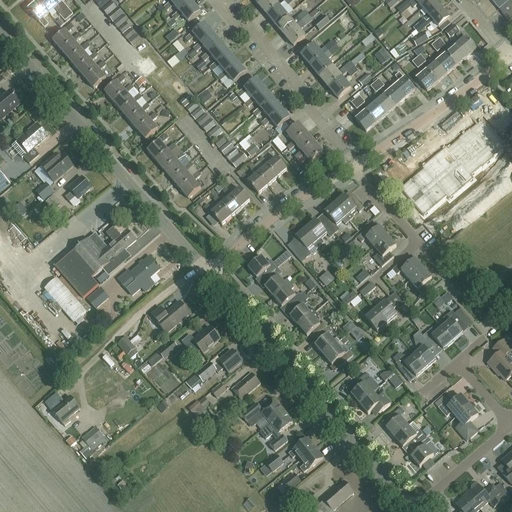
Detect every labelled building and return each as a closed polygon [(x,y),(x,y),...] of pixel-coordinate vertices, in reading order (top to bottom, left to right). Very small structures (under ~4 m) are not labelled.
[(39,0),(38,2),(48,14),(54,9),(64,21),(68,18),(53,0),(39,0)] [(53,0),(68,18),(72,14),(62,2),(64,0),(53,0)] [(110,1),(109,0),(97,0),(95,2),(100,8),(110,1)] [(178,11),(180,13),(191,3),(189,0),(174,0),(172,3),(170,2),(164,7),(167,11),(173,5),(178,11)] [(264,0),(258,5),(267,15),(278,6),(272,0),(264,0)] [(349,0),(352,9),(360,6),(357,0),(349,0)] [(390,9),(399,1),(398,0),(388,0),(385,3),(390,9)] [(418,4),(422,9),(432,0),(413,0),(410,3),(408,1),(403,5),(406,9),(411,6),(413,8),(418,4)] [(432,0),(422,9),(430,18),(441,9),(433,0),(432,0)] [(490,0),(498,10),(509,0),(490,0)] [(511,18),(511,3),(509,0),(498,10),(509,22),(511,18)] [(48,24),(43,18),(48,14),(38,2),(28,10),(38,22),(39,22),(44,28),(48,24)] [(116,8),(111,2),(102,10),(107,16),(116,8)] [(175,20),(181,15),(188,22),(200,12),(191,3),(180,13),(178,11),(172,17),(175,20)] [(402,14),(406,9),(403,5),(398,9),(402,14)] [(276,26),(287,16),(278,6),(267,15),(276,26)] [(123,14),(118,8),(107,17),(112,23),(123,14)] [(424,20),(419,24),(423,29),(427,25),(428,25),(433,21),(439,28),(449,19),(441,9),(430,18),(426,22),(424,20)] [(284,36),(301,22),(308,16),(304,12),(292,23),(287,16),(276,26),(284,36)] [(127,20),(123,15),(113,24),(117,29),(127,20)] [(308,16),(301,22),(284,36),(293,47),(304,37),(299,31),(311,20),(308,16)] [(324,16),(314,25),(319,31),(329,22),(324,16)] [(176,23),(173,18),(167,24),(170,28),(176,23)] [(130,28),(126,23),(118,29),(122,34),(130,28)] [(53,42),(61,52),(74,41),(72,40),(67,34),(74,28),(71,24),(64,30),(65,32),(53,42)] [(195,36),(200,43),(201,44),(213,34),(205,24),(194,33),(193,32),(185,39),(188,42),(195,36)] [(418,33),(423,29),(419,24),(414,28),(418,33)] [(434,25),(426,33),(434,40),(441,31),(434,25)] [(459,31),(454,25),(445,33),(450,39),(459,31)] [(135,34),(131,29),(123,35),(127,40),(135,34)] [(428,40),(425,33),(413,40),(417,47),(428,40)] [(456,47),(466,59),(476,51),(466,39),(460,33),(456,36),(462,42),(456,47)] [(61,52),(69,61),(82,50),(80,49),(75,43),(82,37),(79,34),(72,40),(74,41),(61,52)] [(209,54),(221,44),(213,34),(201,44),(200,43),(193,48),(196,52),(203,46),(208,52),(209,54)] [(140,40),(136,35),(128,42),(132,46),(140,40)] [(328,51),(322,56),(323,56),(310,67),(319,77),(332,67),(326,60),(350,39),(347,35),(335,45),(335,46),(329,51),(328,51)] [(436,43),(441,49),(445,46),(440,40),(436,43)] [(325,47),(328,51),(329,51),(335,46),(335,45),(331,41),(325,47)] [(69,61),(77,70),(90,60),(88,58),(83,53),(90,47),(87,43),(80,49),(82,50),(69,61)] [(441,49),(436,43),(432,46),(437,52),(441,49)] [(216,62),(217,63),(229,54),(221,44),(209,54),(208,52),(201,58),(204,61),(211,56),(216,62)] [(301,56),(310,67),(323,56),(322,56),(314,45),(301,56)] [(446,55),(457,68),(466,59),(456,47),(446,55)] [(178,57),(181,61),(189,56),(185,51),(178,57)] [(396,51),(392,54),(398,61),(402,58),(396,51)] [(77,70),(85,80),(98,69),(96,68),(91,62),(98,56),(95,53),(88,58),(90,60),(77,70)] [(224,72),(225,73),(237,63),(229,54),(217,63),(216,62),(209,68),(212,71),(219,66),(224,72)] [(436,63),(447,76),(457,68),(446,55),(436,63)] [(416,59),(422,65),(425,62),(420,56),(416,59)] [(150,58),(141,67),(150,76),(159,68),(150,58)] [(418,69),(422,65),(416,59),(412,62),(418,69)] [(96,68),(98,69),(85,80),(94,89),(106,79),(99,71),(106,66),(103,62),(96,68)] [(245,73),(237,63),(225,73),(224,72),(217,77),(227,88),(234,83),(245,73)] [(341,78),(347,73),(353,67),(350,63),(337,73),(332,67),(319,77),(329,88),(341,78)] [(427,72),(437,84),(447,76),(436,63),(427,72)] [(357,71),(353,67),(347,73),(350,77),(357,71)] [(437,84),(427,72),(417,80),(427,92),(437,84)] [(395,88),(405,100),(415,92),(405,80),(404,80),(399,74),(395,77),(400,84),(395,88)] [(105,93),(113,103),(125,92),(124,91),(119,85),(125,79),(122,75),(115,82),(117,83),(105,93)] [(137,86),(146,89),(148,80),(139,78),(137,86)] [(341,78),(329,88),(338,99),(350,89),(341,78)] [(252,98),(253,99),(265,90),(256,80),(245,89),(244,88),(237,94),(240,98),(247,92),(252,98)] [(375,84),(380,90),(384,87),(378,81),(375,84)] [(380,90),(375,84),(371,87),(376,93),(380,90)] [(133,102),(132,100),(127,94),(134,89),(131,85),(124,91),(125,92),(113,103),(121,112),(133,102)] [(385,96),(395,108),(405,100),(395,88),(385,96)] [(260,108),(261,109),(273,99),(265,90),(253,99),(252,98),(245,104),(248,107),(255,102),(260,108)] [(16,102),(17,102),(9,92),(2,98),(0,95),(0,120),(19,105),(16,102)] [(121,112),(129,122),(141,111),(140,110),(135,104),(142,98),(139,95),(132,100),(133,102),(121,112)] [(184,108),(193,100),(188,95),(179,102),(184,108)] [(375,105),(385,116),(395,108),(385,96),(375,105)] [(355,100),(360,106),(364,103),(359,97),(355,100)] [(268,117),(269,119),(281,109),(273,99),(261,109),(260,108),(253,113),(256,117),(263,111),(268,117)] [(357,110),(360,106),(355,100),(351,103),(357,110)] [(190,114),(198,107),(193,102),(186,109),(190,114)] [(129,122),(137,131),(150,120),(148,119),(143,113),(150,107),(147,104),(140,110),(141,111),(129,122)] [(366,113),(376,125),(385,116),(375,105),(366,113)] [(195,121),(204,113),(200,108),(191,116),(195,121)] [(271,121),(277,129),(285,123),(289,119),(281,109),(269,119),(268,117),(261,123),(264,127),(271,121)] [(148,119),(150,120),(137,131),(146,141),(158,130),(151,123),(158,117),(155,113),(148,119)] [(210,118),(206,113),(196,121),(200,126),(210,118)] [(376,125),(366,113),(356,121),(366,133),(376,125)] [(500,130),(495,134),(482,118),(470,128),(469,127),(458,137),(458,138),(447,147),(446,145),(438,151),(440,153),(435,157),(434,155),(421,166),(423,167),(400,187),(423,214),(446,195),(448,198),(473,177),(470,174),(481,165),(482,165),(493,156),(493,155),(505,145),(504,144),(509,140),(500,130)] [(206,133),(215,125),(210,119),(201,127),(206,133)] [(447,122),(440,127),(446,134),(452,128),(447,122)] [(277,129),(275,130),(279,135),(288,127),(285,123),(277,129)] [(23,158),(30,165),(39,156),(33,149),(46,137),(36,125),(18,142),(12,147),(22,159),(23,158)] [(289,151),(296,146),(295,145),(307,134),(299,125),(287,135),(293,142),(286,148),(289,151)] [(212,141),(222,133),(217,127),(207,135),(212,141)] [(304,155),(303,154),(315,144),(307,134),(295,145),(296,146),(301,152),(294,157),(297,161),(304,155)] [(148,152),(156,162),(168,151),(167,150),(162,144),(169,138),(166,135),(158,141),(160,142),(148,152)] [(241,143),(249,140),(247,135),(239,138),(241,143)] [(218,149),(226,142),(221,137),(213,143),(218,149)] [(287,150),(278,138),(272,143),(282,154),(287,150)] [(224,156),(233,148),(229,142),(219,150),(224,156)] [(176,161),(175,159),(170,153),(177,148),(174,144),(167,150),(168,151),(156,162),(164,171),(176,161)] [(323,153),(315,144),(303,154),(304,155),(309,161),(302,167),(305,170),(313,164),(312,163),(323,153)] [(225,156),(230,162),(239,154),(234,149),(225,156)] [(236,169),(247,159),(241,152),(230,162),(236,169)] [(164,171),(172,181),(184,170),(183,169),(178,163),(185,157),(182,153),(175,159),(176,161),(164,171)] [(54,184),(73,167),(64,157),(60,160),(55,155),(41,167),(45,173),(54,184)] [(267,167),(277,179),(286,171),(276,159),(269,165),(263,158),(259,161),(265,168),(267,167)] [(172,181),(180,190),(192,179),(191,178),(186,172),(193,166),(190,163),(183,169),(184,170),(172,181)] [(257,174),(268,187),(277,179),(267,167),(265,168),(259,173),(254,166),(250,169),(256,176),(257,174)] [(191,178),(192,179),(180,190),(188,200),(201,189),(194,181),(201,176),(198,172),(191,178)] [(0,195),(11,186),(0,173),(0,195)] [(247,184),(248,183),(258,195),(268,187),(257,174),(256,176),(250,181),(244,174),(241,177),(247,184)] [(79,201),(92,189),(82,179),(70,190),(73,193),(67,199),(70,203),(76,198),(79,201)] [(54,193),(46,183),(35,193),(43,202),(54,193)] [(229,198),(240,210),(249,202),(239,190),(232,196),(226,189),(222,192),(228,199),(229,198)] [(463,193),(442,211),(452,223),(473,204),(463,193)] [(45,203),(53,212),(60,206),(53,197),(45,203)] [(220,206),(231,218),(240,210),(229,198),(228,199),(222,204),(217,197),(213,200),(219,207),(220,206)] [(345,197),(335,205),(350,222),(353,219),(350,216),(356,211),(359,214),(364,209),(354,198),(349,202),(345,197)] [(28,213),(21,204),(13,210),(20,219),(28,213)] [(210,215),(211,214),(221,226),(231,218),(220,206),(219,207),(213,212),(207,205),(204,208),(210,215)] [(350,222),(335,205),(325,214),(329,219),(325,223),(335,235),(339,231),(337,227),(342,223),(345,226),(350,222)] [(377,208),(371,213),(375,218),(381,214),(377,208)] [(316,222),(306,230),(321,247),(324,244),(321,241),(327,236),(330,239),(335,235),(325,223),(320,227),(316,222)] [(40,231),(46,240),(55,234),(49,225),(40,231)] [(17,226),(8,235),(17,244),(26,235),(17,226)] [(373,250),(388,238),(380,228),(373,235),(368,229),(356,239),(361,244),(365,241),(373,250)] [(126,231),(120,237),(113,229),(106,235),(113,243),(107,248),(96,235),(56,270),(83,302),(99,288),(92,280),(103,270),(109,277),(124,263),(119,257),(136,242),(126,231)] [(316,251),(321,247),(306,230),(296,239),(300,244),(296,248),(306,260),(311,256),(313,256),(316,253),(316,251)] [(382,268),(393,259),(389,254),(397,248),(388,238),(373,250),(382,260),(378,264),(382,268)] [(266,280),(278,269),(270,260),(267,263),(262,257),(248,269),(257,279),(262,275),(266,280)] [(132,298),(142,290),(146,294),(155,286),(149,280),(160,271),(151,259),(130,276),(129,273),(119,281),(132,298)] [(401,273),(409,282),(423,270),(415,260),(408,266),(404,261),(392,271),(397,277),(401,273)] [(265,288),(274,298),(291,284),(287,280),(284,283),(279,277),(282,274),(278,269),(266,280),(270,284),(265,288)] [(423,270),(409,282),(422,297),(430,291),(426,286),(432,280),(423,270)] [(53,271),(44,277),(52,289),(56,286),(61,293),(65,290),(53,271)] [(364,298),(376,288),(372,283),(360,293),(364,298)] [(291,284),(274,298),(282,308),(287,304),(291,309),(306,296),(303,292),(300,295),(299,293),(295,296),(291,291),(294,288),(291,284)] [(70,288),(63,295),(68,300),(75,293),(70,288)] [(109,299),(101,290),(88,302),(96,311),(109,299)] [(346,307),(358,297),(353,292),(342,302),(346,307)] [(397,317),(392,311),(397,307),(400,310),(405,306),(395,295),(376,311),(388,325),(397,317)] [(299,327),(315,313),(312,309),(308,312),(303,306),(307,303),(306,301),(309,298),(306,296),(291,309),(295,313),(290,317),(299,327)] [(355,309),(364,302),(360,298),(352,304),(355,309)] [(166,335),(190,316),(179,303),(165,315),(160,310),(152,317),(157,322),(156,323),(166,335)] [(388,325),(376,311),(366,320),(377,334),(388,325)] [(447,324),(441,328),(453,342),(463,334),(457,327),(462,323),(452,312),(443,320),(447,324)] [(320,326),(315,320),(319,317),(315,313),(299,327),(307,337),(312,333),(316,338),(328,327),(324,323),(320,326)] [(328,327),(316,338),(320,342),(315,346),(323,356),(340,342),(337,338),(333,341),(328,335),(332,332),(328,327)] [(203,355),(220,340),(210,328),(194,341),(190,336),(182,343),(194,357),(200,351),(203,355)] [(423,336),(433,348),(438,344),(444,351),(453,342),(441,328),(436,333),(432,329),(423,336)] [(414,355),(427,369),(436,361),(428,352),(433,348),(423,336),(420,332),(415,337),(420,343),(416,346),(420,351),(414,355)] [(127,356),(135,350),(126,338),(117,345),(127,356)] [(506,382),(511,376),(511,363),(506,356),(511,350),(504,341),(493,350),(497,355),(487,364),(494,372),(496,371),(506,382)] [(178,349),(172,342),(159,354),(164,360),(178,349)] [(340,342),(323,356),(332,366),(337,362),(341,366),(353,356),(349,351),(345,355),(340,349),(344,346),(340,342)] [(119,363),(125,357),(120,352),(114,357),(119,363)] [(242,363),(241,362),(243,360),(237,352),(234,354),(232,352),(219,363),(220,365),(215,369),(211,365),(198,376),(203,382),(216,371),(218,374),(223,369),(228,374),(242,363)] [(416,378),(427,369),(414,355),(409,359),(406,355),(396,364),(405,375),(410,371),(416,378)] [(242,400),(260,385),(251,374),(232,389),(242,400)] [(371,379),(370,380),(365,375),(354,384),(358,390),(351,396),(359,405),(373,393),(379,388),(371,379)] [(227,392),(222,386),(212,393),(217,400),(227,392)] [(378,399),(373,393),(359,405),(368,415),(375,409),(379,414),(390,404),(383,395),(378,399)] [(446,418),(452,413),(456,418),(470,407),(461,396),(451,405),(448,401),(438,409),(446,418)] [(68,421),(81,411),(70,398),(63,403),(64,405),(60,409),(58,406),(50,412),(62,426),(64,429),(71,424),(68,421)] [(265,418),(270,425),(285,412),(282,408),(281,409),(276,403),(262,414),(260,412),(262,411),(257,405),(242,417),(246,423),(247,423),(250,427),(255,426),(265,418)] [(470,407),(456,418),(460,423),(458,425),(459,427),(456,430),(456,429),(456,430),(467,443),(480,432),(479,432),(477,434),(469,425),(478,417),(470,407)] [(386,429),(394,439),(408,427),(400,417),(404,413),(400,409),(389,419),(393,423),(386,429)] [(288,418),(289,417),(285,412),(270,425),(275,431),(271,434),(277,441),(270,446),(275,453),(288,442),(283,436),(281,437),(279,434),(292,423),(288,418)] [(410,443),(414,448),(425,438),(413,423),(408,427),(394,439),(403,449),(410,443)] [(427,437),(432,433),(427,428),(423,432),(427,437)] [(107,445),(96,431),(82,442),(93,456),(107,445)] [(222,442),(224,436),(217,434),(215,440),(222,442)] [(71,449),(77,444),(72,438),(66,443),(71,449)] [(425,438),(414,448),(418,452),(411,459),(419,468),(438,452),(425,438)] [(301,462),(316,450),(308,440),(293,452),(289,456),(293,461),(297,457),(301,462)] [(445,446),(448,455),(456,452),(453,444),(445,446)] [(309,471),(324,459),(316,450),(301,462),(305,466),(300,470),(304,475),(309,471)] [(511,453),(502,462),(510,472),(504,477),(511,486),(511,453)] [(284,466),(277,458),(267,467),(273,475),(284,466)] [(444,459),(430,470),(434,475),(448,465),(444,459)] [(301,483),(295,475),(283,484),(290,492),(301,483)] [(333,511),(355,494),(344,482),(322,501),(323,502),(315,510),(316,511),(333,511)] [(472,491),(467,495),(480,510),(489,503),(494,509),(505,499),(493,485),(484,492),(477,484),(475,484),(471,488),(471,490),(472,491)] [(309,509),(318,501),(313,494),(307,499),(304,495),(300,498),(309,509)] [(478,511),(480,510),(467,495),(456,505),(462,511),(461,511),(478,511)]
